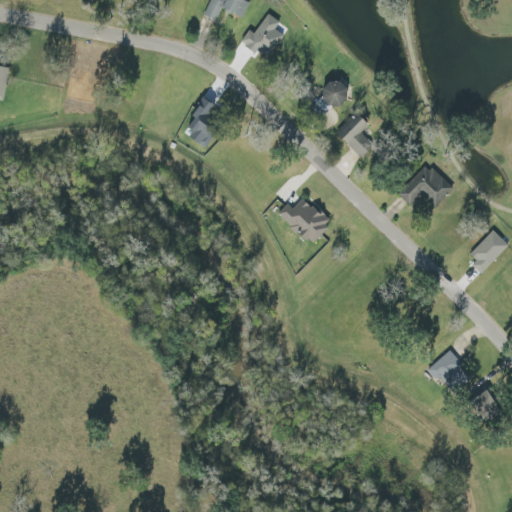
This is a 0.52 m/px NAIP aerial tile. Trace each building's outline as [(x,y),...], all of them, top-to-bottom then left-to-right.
[(245,17),(250,1),(248,0),(210,0),(205,16),(217,20),(221,9),(245,17)] [(0,100),(4,101),(9,67),(0,65),(0,100)] [(352,95),(336,78),(322,91),(337,108),(352,95)] [(207,148),(226,111),(204,99),(185,137),(207,148)] [(361,133),(370,124),(358,113),(338,135),(363,159),(374,146),(361,133)] [(410,206),(421,195),(436,209),(455,189),(429,165),(400,196),(410,206)] [(293,209),(288,204),(279,213),(310,246),(332,225),(306,197),(293,209)] [(470,255),(477,262),(473,266),(482,275),(509,246),(494,231),(470,255)] [(464,366),(449,351),(428,372),(436,380),(439,377),(456,395),(471,381),(461,370),(464,366)]
